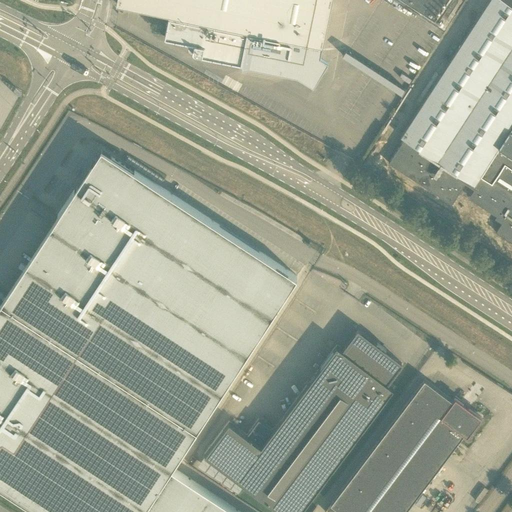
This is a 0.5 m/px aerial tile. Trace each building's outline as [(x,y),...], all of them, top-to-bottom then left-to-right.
[(251,66),(298,75),(314,85),(329,60),(321,55),(323,45),(332,0),(117,0),(117,3),(169,14),(165,37),(189,42),(190,42),(189,47),(192,52),(202,54),(241,62),(241,63),(242,63),(243,67),(251,66)] [(404,139),(389,163),(452,204),(465,183),(476,190),(471,197),(479,202),(478,204),(489,211),(490,209),(505,219),(496,232),(511,242),(511,0),(489,0),(401,137),(404,139)] [(405,0),(437,21),(443,12),(448,15),(457,0),(405,0)] [(133,171),(102,151),(97,158),(96,160),(95,159),(94,158),(91,163),(92,163),(93,164),(79,186),(78,187),(78,188),(78,190),(78,191),(78,192),(74,190),(73,192),(58,215),(0,303),(0,484),(42,511),(241,511),(172,467),(172,466),(297,276),(135,169),(134,170),(133,171)] [(281,511),(299,511),(393,387),(387,383),(402,363),(384,350),(386,347),(377,341),(375,343),(358,330),(343,350),(337,345),(273,429),(259,419),(247,435),(229,421),(205,454),(281,511)] [(331,504),(341,511),(404,511),(463,435),(468,439),(484,417),(469,405),(468,407),(462,403),(464,401),(455,395),(451,400),(424,379),(331,504)]
